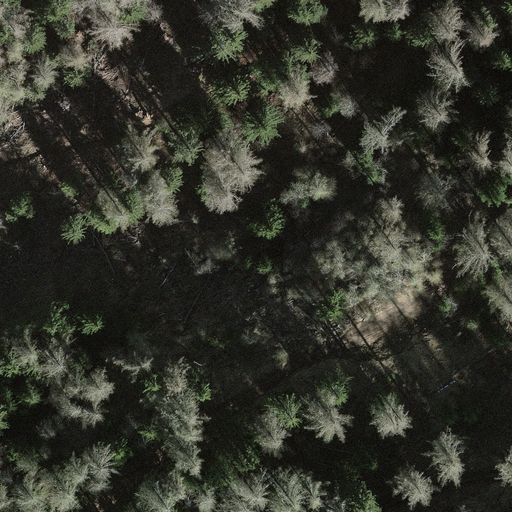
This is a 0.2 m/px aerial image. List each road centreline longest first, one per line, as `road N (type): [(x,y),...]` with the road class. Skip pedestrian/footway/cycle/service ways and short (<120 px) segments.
road 1 (track): [(511,239),(428,281),(379,327),(295,342),(107,511)]
road 2 (track): [(335,511),(511,471)]
